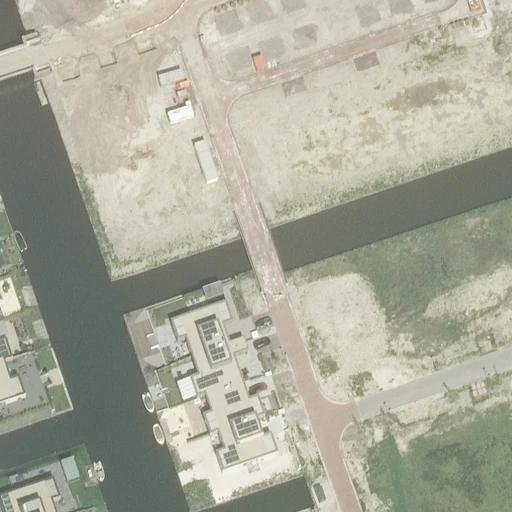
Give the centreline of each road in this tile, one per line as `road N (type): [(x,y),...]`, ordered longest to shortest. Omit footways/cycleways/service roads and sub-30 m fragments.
road 1 (residential): [(319,422),(210,99)]
road 2 (residential): [(210,99),(467,8),(470,0)]
road 3 (residential): [(319,422),(511,359)]
road 4 (residential): [(0,68),(177,7)]
